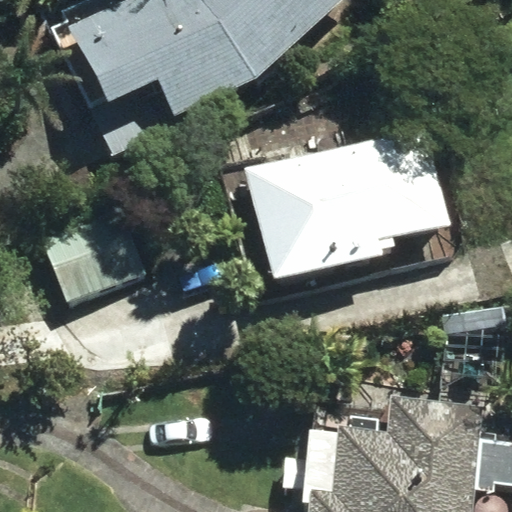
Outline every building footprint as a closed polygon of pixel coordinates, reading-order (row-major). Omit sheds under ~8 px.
[(162,91),(179,126),(260,87),(351,0),(152,0),(75,38),(114,116),(162,91)] [(478,58),(499,73),(511,55),(511,51),(493,38),(478,58)] [(248,175),(277,290),(385,263),(381,249),(451,232),(426,131),(248,175)] [(43,242),(69,307),(146,277),(120,212),(43,242)] [(475,511),(477,495),(494,497),(495,489),(511,490),(511,448),(481,446),(485,412),(393,403),(390,440),(340,435),(339,442),(310,439),(302,511),(475,511)]
